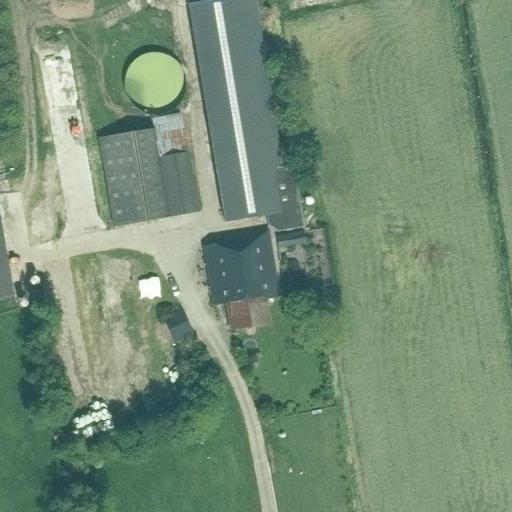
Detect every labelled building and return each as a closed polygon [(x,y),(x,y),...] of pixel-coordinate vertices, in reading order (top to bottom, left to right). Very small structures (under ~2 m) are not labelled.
[(59,0),(54,21),(62,23),(68,2),(61,0),(59,0)] [(210,161),(220,221),(265,215),(266,225),(275,232),(301,228),(291,166),(279,168),(261,66),(263,66),(251,0),(212,0),(184,5),(210,161)] [(54,121),(59,137),(74,133),(70,117),(54,121)] [(185,121),(154,123),(157,164),(187,163),(185,121)] [(110,232),(198,222),(191,163),(157,167),(153,137),(100,144),(110,232)] [(0,228),(0,298),(12,297),(0,228)] [(268,324),(264,298),(278,296),(267,230),(221,238),(222,243),(200,247),(210,307),(225,305),(229,330),(268,324)] [(274,237),(276,249),(292,246),(290,234),(274,237)] [(126,262),(129,316),(141,315),(140,296),(148,296),(147,261),(126,262)] [(161,364),(139,366),(141,380),(162,378),(161,364)] [(103,382),(109,399),(133,391),(127,374),(103,382)]
